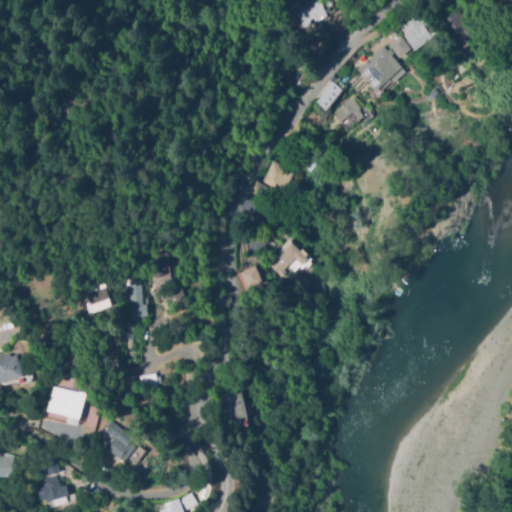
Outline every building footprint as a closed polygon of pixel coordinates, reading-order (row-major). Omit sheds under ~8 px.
[(283,12),(303,0),(314,0),(323,15),(300,29),(292,15),(287,18),(283,12)] [(453,8),(471,29),(451,44),(434,23),(453,8)] [(411,13),(432,37),(415,51),(402,36),(404,34),(397,26),(411,13)] [(410,48),(398,58),(387,44),(399,34),(410,48)] [(357,69),(381,47),(400,68),(376,90),(357,69)] [(343,89),(324,111),(313,101),(331,79),(343,89)] [(331,111),(353,98),(360,109),(338,123),(331,111)] [(291,173),(277,199),(262,191),(258,198),(246,192),(252,180),(258,183),(269,161),(291,173)] [(267,265),(282,249),(280,247),(287,239),(309,261),(301,270),(298,267),(292,273),(285,266),(277,274),(267,265)] [(151,278),(146,251),(164,248),(167,266),(162,267),(164,276),(151,278)] [(254,265),(263,282),(249,290),(240,273),(254,265)] [(151,288),(169,283),(164,268),(147,273),(151,288)] [(294,276),(308,280),(306,290),(291,287),(294,276)] [(130,318),(125,281),(138,279),(141,305),(146,304),(147,315),(130,318)] [(185,297),(170,305),(164,294),(179,286),(185,297)] [(87,305),(83,295),(102,288),(106,298),(87,305)] [(22,376),(10,380),(11,381),(0,383),(0,355),(14,351),(22,376)] [(137,376),(154,374),(156,386),(139,389),(137,376)] [(52,387),(77,392),(78,391),(86,393),(80,419),(47,412),(52,387)] [(240,389),(245,416),(229,420),(223,393),(240,389)] [(94,428),(99,402),(85,399),(79,425),(94,428)] [(124,462),(107,449),(115,439),(104,431),(111,422),(133,438),(130,443),(135,447),(124,462)] [(0,477),(0,455),(16,455),(17,477),(0,477)] [(56,458),(61,472),(49,476),(45,462),(56,458)] [(70,495),(48,502),(47,499),(42,500),(37,486),(57,479),(59,487),(66,484),(70,495)] [(197,503),(186,510),(180,500),(191,493),(197,503)] [(178,498),(183,511),(159,511),(165,509),(163,504),(178,498)]
